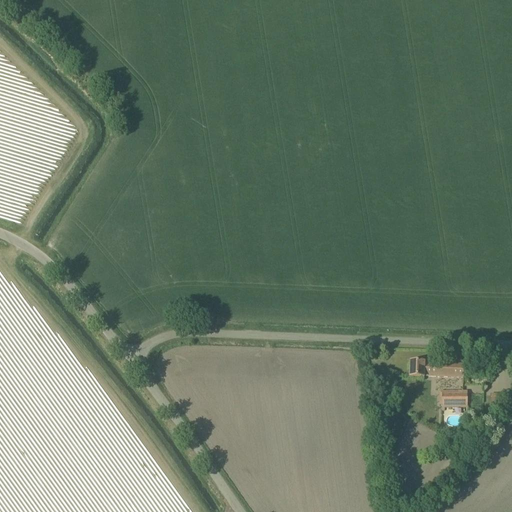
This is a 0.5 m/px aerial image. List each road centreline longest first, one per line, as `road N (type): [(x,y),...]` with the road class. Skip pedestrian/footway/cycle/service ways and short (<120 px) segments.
road 1 (unclassified): [(511,338),(173,330),(127,357)]
road 2 (unclassified): [(237,511),(127,357)]
road 3 (unclassified): [(127,357),(68,277),(0,227)]
